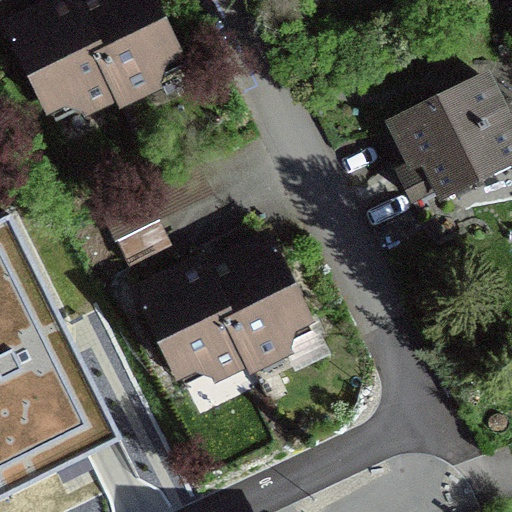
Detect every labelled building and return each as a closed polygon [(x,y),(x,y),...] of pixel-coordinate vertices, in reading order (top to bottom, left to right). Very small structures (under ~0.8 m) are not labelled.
[(73,6),(69,0),(68,0),(0,30),(0,39),(37,124),(75,107),(83,126),(119,111),(73,6)] [(175,61),(148,0),(86,0),(73,6),(119,111),(121,116),(157,99),(159,69),(175,61)] [(511,174),(511,141),(487,84),(388,127),(412,184),(428,177),(441,205),(511,174)] [(123,200),(137,229),(158,218),(181,207),(167,178),(123,200)] [(137,229),(116,239),(131,268),(172,246),(158,218),(137,229)] [(0,491),(101,437),(24,295),(0,246),(0,491)] [(307,331),(269,247),(203,276),(247,373),(252,383),(287,366),(286,340),(307,331)] [(203,276),(199,266),(126,299),(169,393),(198,380),(203,393),(247,373),(203,276)]
